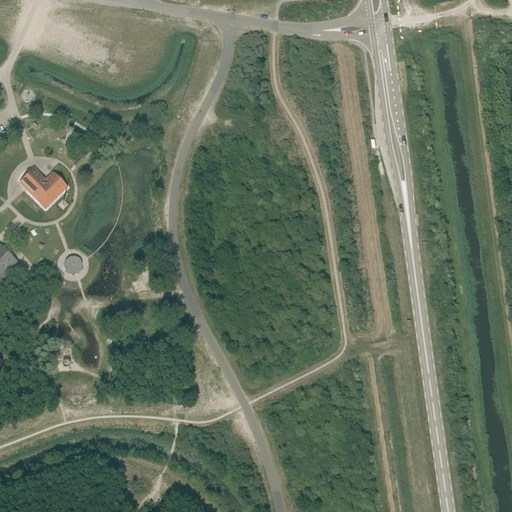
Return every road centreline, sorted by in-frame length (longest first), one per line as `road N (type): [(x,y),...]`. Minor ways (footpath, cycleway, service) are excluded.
road 1 (unclassified): [(279,511),(257,433),(184,290),(173,248),(179,166),(233,19)]
road 2 (primary): [(450,511),(380,24)]
road 3 (unclassified): [(380,24),(325,31),(233,19)]
